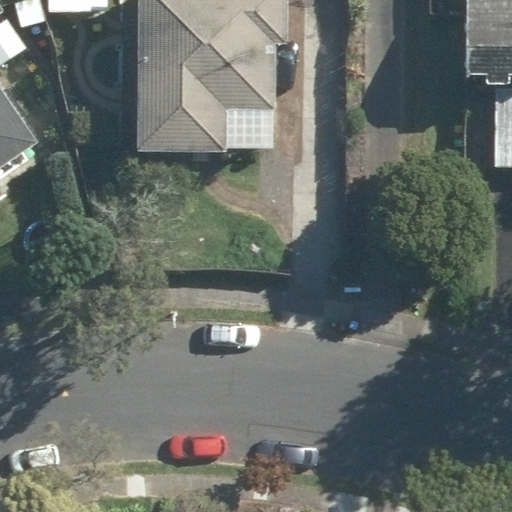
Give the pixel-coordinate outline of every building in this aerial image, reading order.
[(0,74),(0,68),(32,48),(1,0),(0,0),(0,181),(48,151),(0,74)] [(52,0),(52,11),(110,12),(110,0),(52,0)] [(133,8),(133,130),(148,130),(148,150),(282,150),(282,46),(297,46),(296,0),(142,0),(143,8),(133,8)] [(511,0),(472,0),(471,69),(493,70),(493,82),(511,82),(511,0)] [(511,90),(500,91),(501,169),(511,168),(511,90)]
